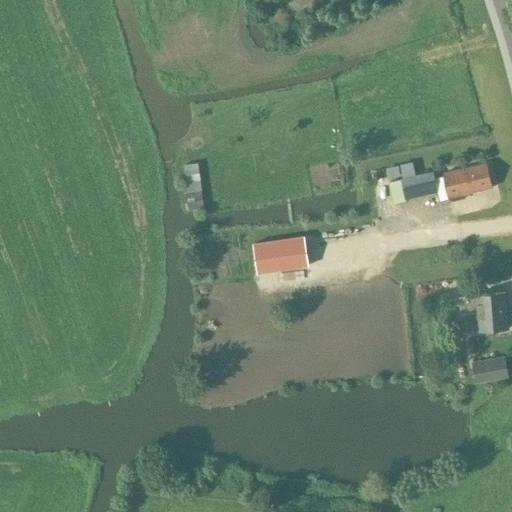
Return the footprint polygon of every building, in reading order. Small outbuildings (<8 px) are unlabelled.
[(406,200),(438,193),(440,201),(449,199),(449,202),(465,198),(464,194),(491,188),(486,163),(443,173),(443,176),(435,178),(433,172),(401,179),(406,200)] [(398,177),(397,167),(385,169),(387,179),(398,177)] [(417,227),(420,246),(434,244),(431,225),(417,227)] [(309,237),(273,242),(276,264),(312,258),(309,237)] [(475,295),(459,297),(461,314),(476,313),(478,332),(509,329),(505,292),(475,295)] [(473,362),(476,383),(508,378),(505,357),(473,362)]
